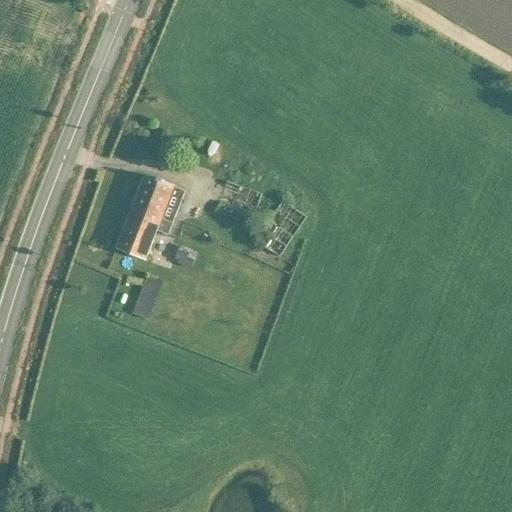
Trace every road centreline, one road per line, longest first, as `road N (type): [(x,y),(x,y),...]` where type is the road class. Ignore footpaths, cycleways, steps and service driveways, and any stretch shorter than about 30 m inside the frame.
road 1 (primary): [(0,349),(67,151),(130,0)]
road 2 (track): [(404,0),(511,65)]
